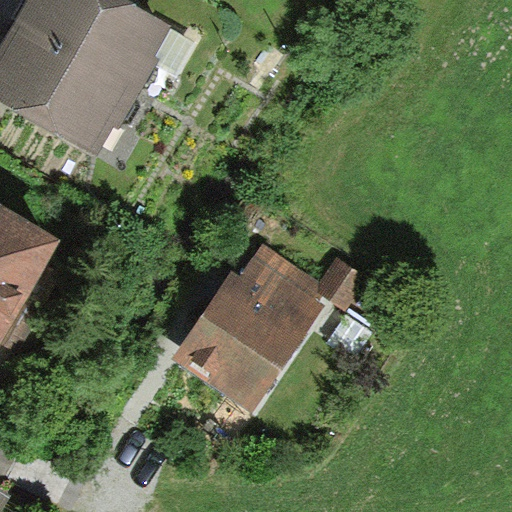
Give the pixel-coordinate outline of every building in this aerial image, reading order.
[(30,0),(0,54),(0,104),(97,158),(170,27),(122,0),(120,0),(30,0)] [(0,201),(0,348),(64,238),(0,201)] [(170,360),(251,416),(327,305),(321,301),(325,295),(315,289),(320,281),(263,241),(240,273),(234,269),(170,360)] [(325,295),(345,308),(363,277),(335,258),(320,281),(315,289),(325,295)] [(0,486),(0,511),(2,511),(13,494),(0,486)]
